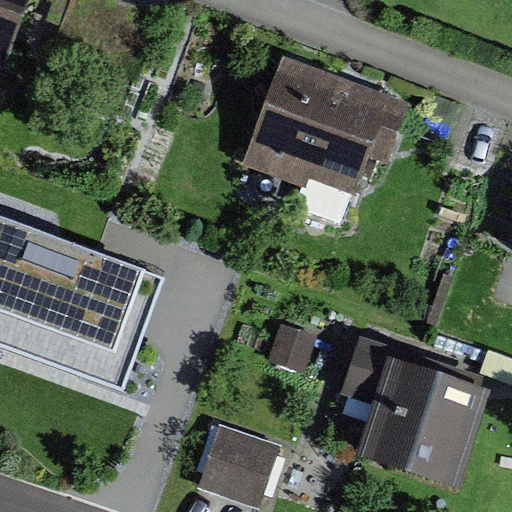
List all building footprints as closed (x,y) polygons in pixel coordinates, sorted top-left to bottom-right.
[(45,0),(0,0),(0,68),(16,75),(45,0)] [(427,105),(295,54),(253,163),(385,214),(427,105)] [(178,265),(68,241),(44,344),(154,369),(178,265)] [(510,380),(378,341),(342,461),(475,500),(510,380)] [(269,508),(291,444),(222,419),(199,483),(269,508)]
